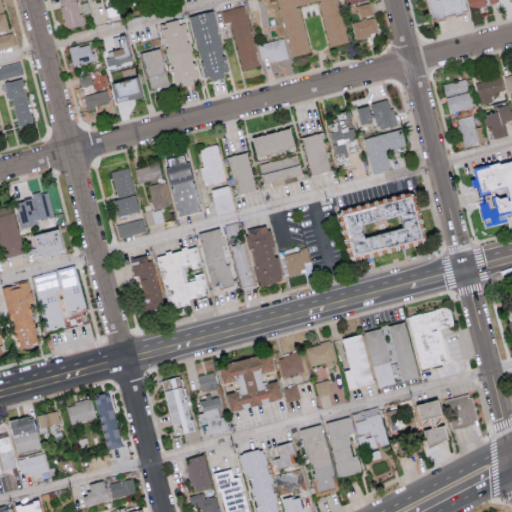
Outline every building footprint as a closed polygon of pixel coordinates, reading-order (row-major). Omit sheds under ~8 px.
[(58,0),(65,28),(82,24),(76,0),(58,0)] [(299,4),(318,0),(328,46),(346,42),(336,0),(277,0),(289,56),(309,52),(299,4)] [(425,0),(429,18),(465,12),(462,0),(425,0)] [(496,3),(495,0),(467,0),(469,8),(496,3)] [(372,14),(370,2),(356,5),(359,17),(372,14)] [(258,66),(244,5),(221,10),(223,23),(230,21),(241,70),(258,66)] [(190,15),(201,79),(225,75),(215,11),(190,15)] [(351,22),(354,39),(377,34),(373,17),(351,22)] [(183,21),(161,25),(173,86),(195,82),(183,21)] [(0,48),(15,44),(12,32),(0,35),(0,48)] [(272,56),(273,61),(287,58),(283,39),(257,44),(260,59),(272,56)] [(72,65),(93,61),(90,43),(68,48),(72,65)] [(129,61),(125,46),(104,51),(108,66),(129,61)] [(166,86),(160,49),(142,51),(147,89),(166,86)] [(0,79),(22,74),(19,61),(0,66),(0,79)] [(511,71),(503,73),(506,91),(511,89),(511,71)] [(119,103),(140,96),(134,77),(112,84),(119,103)] [(474,81),(478,103),(491,101),(490,93),(502,91),(500,77),(474,81)] [(17,126),(30,124),(21,79),(2,83),(6,100),(12,99),(17,126)] [(443,83),(447,112),(470,108),(466,79),(443,83)] [(85,108),(108,104),(106,91),(83,95),(85,108)] [(355,106),(359,123),(374,120),(376,129),(395,125),(389,99),(355,106)] [(484,125),(491,124),(492,137),(506,135),(504,120),(509,119),(507,102),(494,104),(495,111),(482,112),(484,125)] [(458,118),(462,145),(486,142),(484,125),(474,127),(472,116),(458,118)] [(294,146),(288,126),(250,136),(255,157),(294,146)] [(404,144),(400,128),(362,137),(370,172),(388,168),(383,149),(404,144)] [(328,170),(321,132),(301,136),(308,174),(328,170)] [(225,179),(215,144),(196,149),(205,184),(225,179)] [(254,189),(245,150),(226,155),(235,193),(254,189)] [(511,152),(511,219),(486,226),(481,210),(479,202),(481,202),(484,201),(483,196),(482,193),(489,192),(489,186),(481,188),(477,188),(471,162),(480,159),(511,152)] [(301,174),(296,155),(258,163),(263,183),(301,174)] [(200,209),(187,160),(178,163),(177,160),(163,164),(177,216),(200,209)] [(160,178),(159,163),(134,166),(136,181),(160,178)] [(133,193),(129,167),(111,170),(115,196),(133,193)] [(151,208),(169,206),(166,181),(148,183),(151,208)] [(360,255),(354,257),(341,207),(359,202),(375,197),(420,184),(422,183),(425,196),(434,236),(420,240),(360,255)] [(232,209),(228,185),(210,188),(214,212),(232,209)] [(30,193),(36,218),(52,215),(46,190),(30,193)] [(115,216),(137,210),(133,193),(111,199),(115,216)] [(11,205),(0,206),(0,251),(1,256),(21,252),(11,205)] [(299,240),(279,245),(270,215),(291,211),(299,240)] [(118,236),(145,231),(143,218),(116,223),(118,236)] [(279,280),(267,223),(244,228),(256,285),(279,280)] [(231,283),(217,226),(196,231),(210,288),(231,283)] [(34,256),(61,252),(57,228),(30,232),(34,256)] [(229,245),(241,287),(253,283),(242,242),(229,245)] [(168,308),(189,303),(188,298),(207,293),(202,273),(185,277),(182,264),(189,262),(190,267),(200,265),(195,245),(157,253),(162,273),(160,273),(168,308)] [(299,272),(290,274),(286,259),(285,254),(299,251),(309,248),(312,259),(313,262),(308,263),(310,270),(299,272)] [(151,252),(152,257),(157,257),(157,260),(170,309),(147,314),(139,286),(143,284),(142,276),(138,277),(134,260),(133,258),(151,252)] [(64,326),(55,290),(60,289),(66,312),(84,307),(74,264),(31,274),(44,330),(64,326)] [(1,285),(10,334),(15,333),(17,347),(36,343),(28,301),(30,300),(26,281),(1,285)] [(407,315),(420,368),(447,362),(439,329),(453,325),(448,305),(407,315)] [(400,380),(417,376),(402,320),(386,324),(400,380)] [(375,386),(392,383),(381,326),(364,330),(375,386)] [(372,382),(359,332),(340,337),(348,368),(342,369),(347,389),(372,382)] [(305,345),(308,366),(334,361),(330,340),(305,345)] [(240,407),(235,408),(227,381),(222,363),(240,357),(275,346),(283,381),(286,396),(240,407)] [(277,356),(281,376),(303,371),(298,351),(277,356)] [(180,433),(178,434),(165,382),(164,377),(179,374),(184,373),(186,382),(200,429),(180,433)] [(199,388),(215,386),(213,373),(198,375),(199,388)] [(313,382),(317,396),(331,393),(327,378),(313,382)] [(286,401),(298,399),(296,385),(283,387),(286,401)] [(93,393),(103,449),(117,446),(107,390),(93,393)] [(224,431),(222,415),(218,416),(215,396),(198,399),(200,412),(203,434),(224,431)] [(466,396),(467,400),(471,399),(477,421),(474,422),(475,426),(452,432),(444,401),(466,396)] [(94,418),(91,399),(66,404),(69,423),(94,418)] [(434,419),(436,428),(444,426),(448,440),(426,450),(422,431),(431,429),(428,420),(419,422),(415,405),(438,400),(442,417),(434,419)] [(387,443),(377,407),(362,411),(364,419),(355,421),(358,434),(372,430),(376,446),(387,443)] [(59,424),(56,409),(36,414),(39,429),(59,424)] [(7,419),(14,452),(37,447),(31,414),(7,419)] [(324,421),(337,476),(360,471),(355,454),(350,455),(345,435),(351,433),(347,416),(324,421)] [(301,427),(314,491),(334,487),(321,423),(301,427)] [(0,455),(3,469),(16,466),(7,431),(0,432),(0,455)] [(241,451),(252,511),(275,511),(263,446),(241,451)] [(47,471),(45,454),(17,458),(19,475),(47,471)] [(209,484),(201,454),(183,459),(191,489),(209,484)] [(246,511),(238,474),(231,476),(229,467),(213,471),(222,511),(246,511)] [(111,497),(133,492),(131,478),(108,482),(111,497)] [(87,483),(89,492),(81,494),(83,504),(106,499),(102,479),(87,483)] [(187,495),(189,504),(198,502),(200,511),(217,511),(214,495),(203,497),(202,491),(187,495)] [(283,511),(300,511),(296,495),(280,499),(283,511)] [(12,505),(13,511),(38,511),(35,498),(12,505)]
